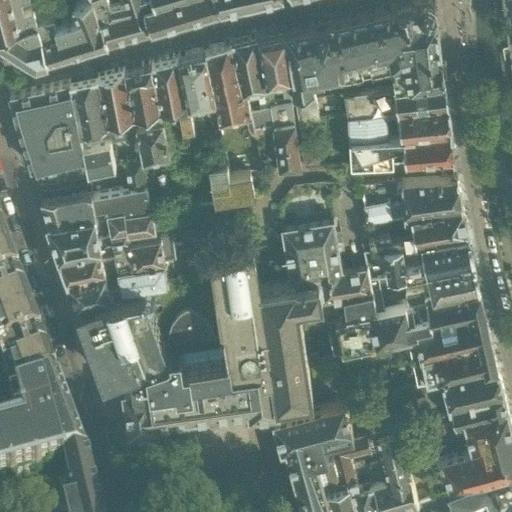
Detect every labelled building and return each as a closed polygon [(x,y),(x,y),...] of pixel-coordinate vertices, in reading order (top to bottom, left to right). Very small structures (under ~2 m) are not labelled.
[(0,0),(0,32),(28,25),(37,22),(38,22),(37,19),(33,5),(23,7),(20,0),(0,0)] [(37,19),(38,22),(49,58),(108,40),(91,0),(82,0),(73,4),(78,15),(56,22),(54,14),(37,19)] [(91,0),(108,40),(153,28),(220,8),(217,0),(154,0),(145,4),(143,0),(91,0)] [(464,23),(463,16),(437,21),(436,12),(433,12),(436,6),(435,0),(394,0),(395,2),(392,2),(392,3),(331,16),(310,21),(311,21),(292,25),(292,26),(288,27),(288,26),(285,27),(293,81),(295,95),(295,98),(315,94),(316,94),(314,79),(330,76),(328,64),(335,62),(337,71),(350,68),(352,88),(444,75),(469,72),(465,23),(464,23)] [(463,9),(463,16),(464,23),(465,23),(471,23),(470,14),(470,7),(464,7),(463,3),(463,0),(447,0),(447,8),(463,9)] [(511,0),(500,0),(502,10),(511,7),(511,0)] [(511,7),(502,10),(506,38),(511,37),(511,7)] [(28,25),(0,32),(0,39),(3,41),(2,41),(3,42),(4,43),(4,42),(16,50),(17,51),(18,51),(27,57),(28,56),(36,62),(49,58),(38,22),(37,22),(40,33),(30,35),(28,25)] [(293,81),(285,27),(285,26),(258,33),(268,86),(271,103),(274,124),(295,121),(289,82),(293,81)] [(258,33),(231,40),(239,72),(243,71),(248,88),(261,86),(264,97),(259,98),(261,106),(251,108),(257,127),(274,124),(271,103),(268,86),(258,33)] [(231,40),(205,46),(215,95),(216,94),(219,119),(246,114),(247,125),(250,131),(257,127),(251,108),(248,88),(243,71),(239,72),(231,40)] [(179,52),(188,101),(191,100),(215,95),(205,46),(204,46),(204,47),(180,52),(179,52)] [(152,59),(161,108),(178,104),(183,133),(185,132),(188,146),(196,144),(195,142),(193,131),(188,101),(179,52),(178,52),(173,54),(173,53),(172,54),(168,55),(167,55),(152,59)] [(125,66),(143,157),(148,156),(149,165),(172,161),(170,152),(171,152),(161,108),(152,59),(125,66)] [(125,125),(132,159),(143,157),(125,66),(97,72),(109,128),(125,124),(124,121),(128,120),(129,124),(125,125)] [(110,135),(109,128),(97,72),(71,78),(86,153),(89,168),(116,163),(110,135)] [(347,112),(348,111),(377,109),(448,102),(472,99),(469,72),(444,75),(352,88),(345,89),(347,112)] [(32,167),(86,153),(71,78),(10,92),(17,118),(32,167)] [(299,114),(299,118),(318,115),(315,94),(295,98),(298,114),(299,114)] [(475,127),(472,99),(448,102),(377,109),(379,135),(451,128),(475,127)] [(451,130),(451,128),(379,135),(377,109),(348,111),(351,162),(351,163),(393,161),(393,159),(392,143),(404,142),(405,159),(405,160),(449,158),(454,157),(480,154),(476,128),(451,131),(451,130)] [(257,127),(250,131),(254,136),(269,135),(270,134),(271,133),(271,132),(275,132),(279,167),(301,166),(295,121),(274,124),(257,127)] [(193,131),(195,142),(223,137),(221,130),(210,132),(209,129),(197,131),(193,131)] [(41,196),(48,217),(124,204),(125,208),(151,204),(148,187),(143,157),(132,159),(125,160),(130,185),(94,192),(93,187),(41,196)] [(210,170),(215,198),(245,194),(254,193),(251,170),(250,169),(250,168),(230,172),(227,158),(209,161),(210,170)] [(462,203),(489,198),(483,173),(457,177),(457,175),(397,178),(398,185),(402,184),(403,197),(364,203),(367,221),(402,215),(463,204),(462,203)] [(148,187),(151,204),(157,203),(153,186),(148,187)] [(468,231),(494,225),(489,198),(462,203),(463,204),(402,215),(405,233),(390,236),(389,230),(373,233),(373,231),(370,232),(369,232),(369,234),(361,235),(364,251),(383,247),(468,230),(468,231)] [(152,207),(151,204),(125,208),(124,204),(48,217),(59,250),(137,236),(136,229),(156,226),(156,225),(168,223),(164,205),(152,207)] [(291,281),(319,276),(325,275),(322,256),(339,253),(333,217),(282,226),(291,278),(291,281)] [(0,252),(11,249),(3,228),(0,218),(0,252)] [(205,249),(204,240),(202,227),(202,225),(188,227),(192,251),(205,249)] [(472,254),(499,248),(494,225),(468,231),(468,230),(383,247),(386,264),(384,264),(387,276),(406,273),(406,272),(426,268),(473,258),(472,254)] [(172,229),(161,231),(161,232),(137,236),(59,250),(69,276),(106,270),(118,267),(164,259),(177,257),(172,229)] [(144,287),(143,284),(140,284),(140,287),(122,290),(112,292),(77,300),(78,302),(81,301),(82,303),(79,303),(106,376),(124,369),(126,383),(122,384),(129,426),(157,422),(156,415),(200,409),(249,403),(250,409),(278,405),(277,399),(313,394),(299,301),(320,298),(321,299),(323,298),(319,276),(291,281),(291,278),(259,283),(252,242),(251,242),(249,229),(234,231),(236,245),(211,248),(215,272),(199,275),(201,288),(180,292),(179,285),(177,285),(175,279),(145,285),(145,286),(144,287)] [(490,279),(504,275),(499,248),(472,254),(473,258),(426,268),(430,284),(424,285),(423,284),(406,288),(408,300),(405,300),(405,301),(479,284),(478,281),(490,279)] [(0,322),(33,310),(11,249),(0,252),(0,322)] [(328,297),(343,295),(373,289),(370,280),(367,264),(352,266),(342,268),(339,253),(322,256),(325,275),(319,276),(323,298),(328,297)] [(140,284),(143,284),(167,280),(164,259),(118,267),(120,279),(109,282),(106,270),(69,276),(77,300),(112,292),(122,290),(140,287),(140,284)] [(201,288),(199,275),(175,279),(177,285),(179,285),(180,292),(201,288)] [(333,350),(342,348),(416,332),(421,353),(491,337),(492,339),(511,333),(511,300),(505,279),(504,275),(490,279),(478,281),(479,284),(405,301),(397,303),(377,307),(373,289),(343,295),(345,307),(346,313),(327,317),(333,350)] [(377,307),(397,303),(395,296),(383,299),(379,278),(370,280),(373,289),(377,307)] [(0,392),(10,388),(40,377),(56,372),(47,350),(33,310),(0,322),(0,392)] [(421,353),(427,380),(497,364),(497,365),(498,365),(498,367),(511,362),(511,333),(492,339),(491,337),(421,353)] [(463,416),(508,406),(507,400),(506,400),(505,395),(511,393),(511,362),(498,367),(498,365),(497,365),(497,364),(427,380),(403,386),(406,399),(415,397),(425,395),(424,391),(445,386),(449,404),(455,422),(464,420),(463,416)] [(56,372),(40,377),(41,379),(42,378),(44,384),(43,385),(17,394),(24,423),(0,429),(0,478),(9,476),(10,477),(14,476),(13,475),(42,468),(60,463),(86,454),(59,380),(57,380),(54,374),(56,373),(56,372)] [(329,439),(353,432),(342,397),(275,416),(282,442),(287,441),(305,505),(300,507),(301,511),(334,511),(317,455),(332,452),(329,439)] [(464,420),(472,448),(511,438),(511,424),(508,407),(508,406),(463,416),(464,420)] [(409,472),(410,472),(399,424),(387,427),(386,424),(353,432),(329,439),(332,452),(339,478),(347,476),(367,471),(371,482),(372,482),(381,510),(391,507),(392,507),(398,505),(418,499),(409,472)] [(425,462),(435,492),(435,493),(464,484),(511,471),(511,438),(472,448),(425,462)] [(339,478),(332,452),(317,455),(334,511),(358,511),(347,476),(339,478)] [(64,506),(99,498),(93,475),(88,453),(86,454),(60,463),(61,464),(64,463),(65,468),(68,481),(63,482),(64,488),(60,489),(60,490),(64,506)] [(358,511),(374,511),(381,510),(372,482),(371,482),(367,471),(347,476),(358,511)] [(35,499),(42,498),(48,496),(46,487),(33,490),(35,499)] [(35,499),(38,511),(45,511),(42,498),(35,499)] [(102,511),(99,498),(64,506),(65,511),(102,511)] [(510,511),(504,499),(489,505),(492,511),(510,511)]
